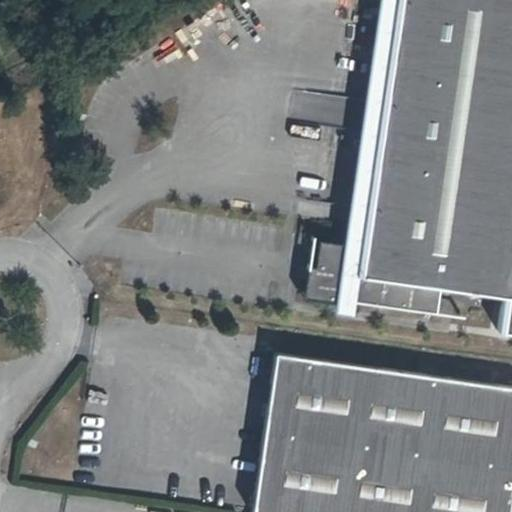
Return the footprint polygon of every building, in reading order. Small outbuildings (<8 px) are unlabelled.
[(511,332),(511,0),(393,0),(358,244),(341,242),(316,238),(313,265),(311,279),(310,282),(311,285),(312,287),(313,289),(315,291),(317,292),(319,292),(320,293),(326,293),(326,296),(420,309),(424,284),(437,286),(501,295),(496,330),(511,332)] [(358,244),(393,0),(375,0),(341,242),(358,244)] [(326,296),(326,293),(320,293),(319,292),(317,292),(315,291),(313,289),(312,287),(311,285),(310,282),(311,279),(313,265),(306,264),(301,298),(325,301),(326,296)] [(433,311),(437,286),(424,284),(420,309),(433,311)] [(511,511),(511,385),(273,351),(250,511),(257,511),(511,511)]
